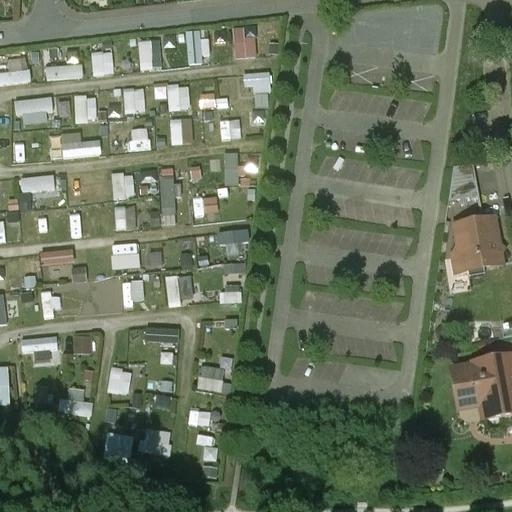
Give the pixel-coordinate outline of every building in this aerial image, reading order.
[(255,28),(232,30),(234,61),(257,59),(255,28)] [(138,43),(140,72),(163,71),(161,41),(138,43)] [(114,53),(92,54),(93,77),(115,76),(114,53)] [(83,79),(83,66),(45,68),(46,81),(83,79)] [(256,95),(271,94),(269,74),(244,76),(244,87),(255,86),(256,95)] [(167,87),(169,111),(191,110),(190,86),(167,87)] [(123,91),(125,115),(146,113),(145,89),(123,91)] [(97,123),(97,97),(74,98),(75,123),(97,123)] [(206,120),(209,142),(233,139),(229,117),(206,120)] [(192,119),(170,120),(171,146),(194,144),(192,119)] [(61,132),(62,158),(88,157),(87,131),(61,132)] [(31,133),(8,134),(9,163),(32,162),(31,133)] [(225,187),(238,186),(237,154),(223,155),(225,187)] [(472,168),(453,171),(448,205),(478,200),(472,168)] [(59,199),(57,176),(33,178),(34,201),(59,199)] [(175,179),(160,179),(160,227),(175,227),(175,179)] [(193,199),(194,217),(218,216),(218,198),(193,199)] [(134,207),(113,209),(115,232),(136,230),(134,207)] [(492,223),(455,230),(459,250),(452,258),(453,261),(466,270),(468,281),(483,278),(482,271),(500,268),(499,260),(504,252),(496,247),(492,223)] [(248,230),(221,234),(224,258),(242,256),(240,246),(250,244),(248,230)] [(163,243),(140,244),(142,269),(164,268),(163,243)] [(72,252),(38,254),(39,268),(73,266),(72,252)] [(227,276),(247,274),(246,265),(226,267),(227,276)] [(181,300),(192,300),(191,276),(166,278),(168,309),(181,308),(181,300)] [(120,283),(99,284),(100,303),(120,302),(120,283)] [(242,305),(242,294),(221,294),(221,305),(242,305)] [(61,314),(60,295),(42,296),(43,315),(61,314)] [(178,344),(178,330),(145,329),(145,344),(178,344)] [(76,355),(93,354),(92,337),(75,338),(76,355)] [(46,363),(61,362),(60,338),(24,339),(25,355),(45,354),(46,363)] [(511,361),(511,360),(472,367),(473,369),(451,373),(456,399),(478,396),(482,422),(511,416),(511,361)] [(0,367),(0,407),(9,407),(8,368),(0,367)] [(198,390),(231,395),(233,384),(223,383),(225,370),(202,367),(198,390)] [(110,369),(109,394),(130,395),(132,370),(110,369)] [(93,404),(84,403),(85,391),(70,388),(68,401),(60,400),(58,413),(92,418),(93,404)] [(190,424),(210,427),(212,414),(191,411),(190,424)] [(143,430),(143,455),(173,455),(173,431),(143,430)] [(130,464),(134,437),(107,433),(103,460),(130,464)]
